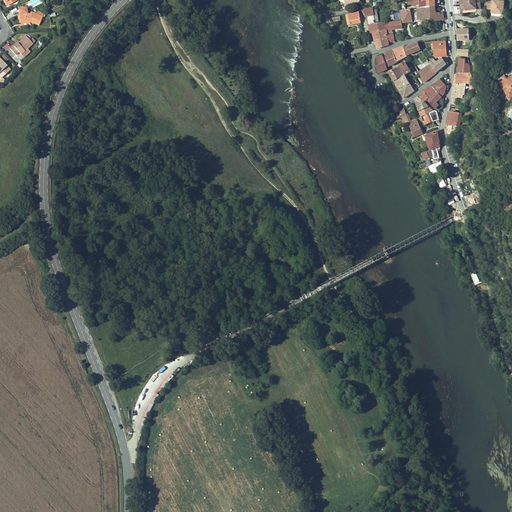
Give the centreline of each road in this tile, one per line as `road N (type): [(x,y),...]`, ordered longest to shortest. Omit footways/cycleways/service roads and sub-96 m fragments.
road 1 (secondary): [(128,511),(125,450),(56,263),(43,177),(69,72),(123,0)]
road 2 (track): [(510,361),(488,274),(459,212)]
road 3 (unclassified): [(322,285),(459,212)]
road 4 (residential): [(459,212),(442,142),(450,64)]
